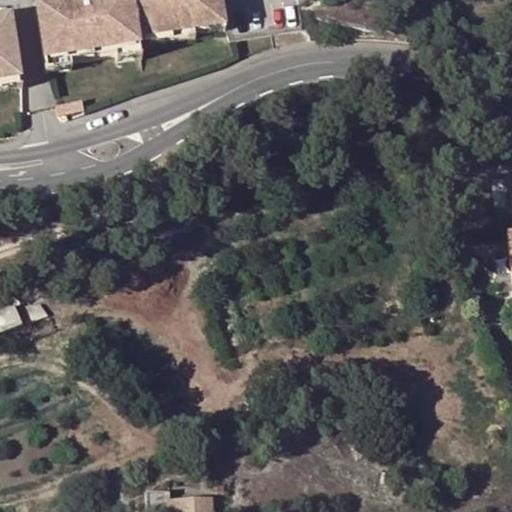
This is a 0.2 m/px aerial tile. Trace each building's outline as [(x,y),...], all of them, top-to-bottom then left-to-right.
[(70,0),(34,6),(42,58),(140,43),(139,36),(225,23),(221,0),(70,0)] [(0,18),(0,79),(22,76),(12,16),(0,18)] [(140,43),(140,44),(227,30),(225,23),(139,36),(140,43)] [(140,43),(42,58),(43,65),(141,50),(140,44),(140,43)] [(22,76),(0,79),(0,86),(23,83),(22,76)] [(82,102),(54,108),(56,119),(84,113),(82,102)] [(40,307),(12,308),(0,313),(0,335),(46,318),(40,307)] [(167,497),(145,498),(146,511),(211,511),(211,501),(167,501),(167,497)]
